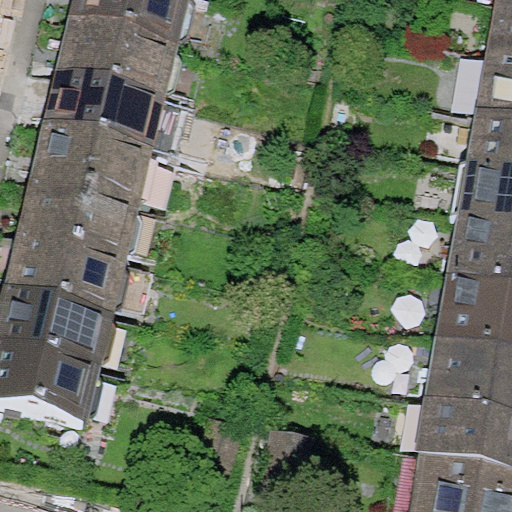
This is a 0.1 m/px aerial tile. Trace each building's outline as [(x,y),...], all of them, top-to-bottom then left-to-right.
[(74,31),(172,55),(185,1),(179,0),(81,0),(77,20),(74,31)] [(511,13),(511,0),(500,0),(498,11),(511,13)] [(61,85),(159,108),(172,55),(74,31),(64,73),(61,85)] [(489,62),(478,124),(511,130),(511,66),(504,65),(489,62)] [(159,108),(61,85),(51,126),(49,138),(146,162),(159,108)] [(511,130),(478,124),(469,176),(511,183),(511,130)] [(146,162),(49,138),(39,179),(36,192),(133,215),(146,162)] [(450,225),(461,226),(511,235),(511,183),(469,176),(459,174),(450,225)] [(23,245),(120,269),(133,215),(36,192),(26,232),(23,245)] [(511,235),(461,226),(450,288),(511,298),(511,235)] [(107,322),(120,269),(23,245),(13,285),(10,299),(107,322)] [(511,298),(450,288),(438,350),(453,353),(511,362),(511,298)] [(107,322),(10,299),(0,340),(0,353),(95,376),(107,322)] [(0,411),(81,431),(95,376),(0,353),(0,411)] [(433,383),(428,411),(511,426),(511,362),(453,353),(447,386),(433,383)] [(511,426),(428,411),(419,463),(423,463),(511,479),(511,426)] [(225,482),(239,434),(210,426),(196,475),(225,482)] [(299,504),(309,443),(273,437),(263,497),(299,504)] [(430,498),(427,511),(511,511),(511,479),(423,463),(417,495),(430,498)]
